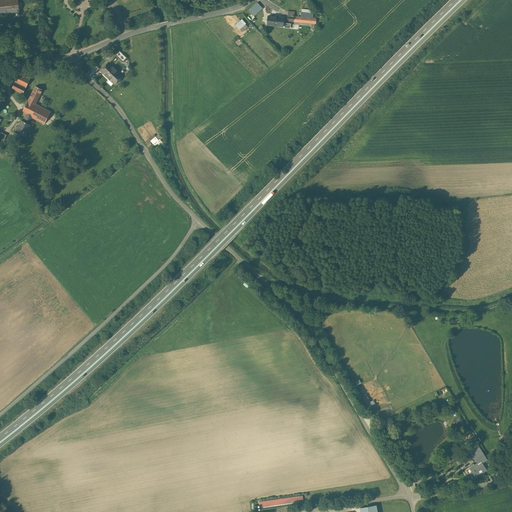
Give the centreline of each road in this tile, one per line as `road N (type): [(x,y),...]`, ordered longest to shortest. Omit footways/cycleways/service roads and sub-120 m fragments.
road 1 (trunk): [(0,445),(119,341),(465,0)]
road 2 (trunk): [(456,0),(114,337),(0,434)]
road 3 (unclassified): [(198,221),(311,331),(408,495)]
road 4 (unclassified): [(198,221),(144,284),(0,413)]
road 5 (unclassified): [(69,58),(120,111),(169,192),(198,221)]
road 6 (unclassified): [(69,58),(250,0)]
road 7 (unclassified): [(279,511),(408,495)]
